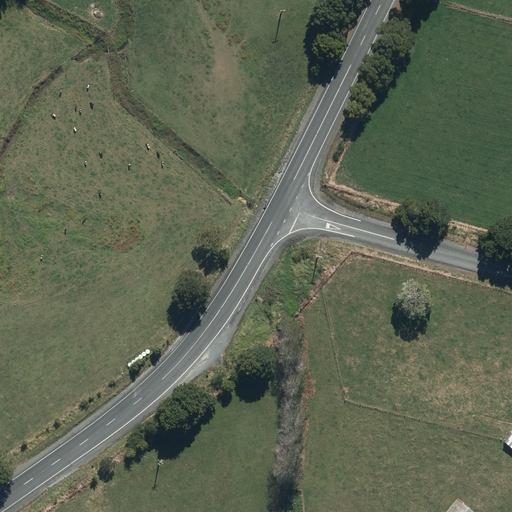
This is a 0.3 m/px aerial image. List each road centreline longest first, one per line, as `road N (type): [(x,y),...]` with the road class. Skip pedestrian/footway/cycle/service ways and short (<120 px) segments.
road 1 (tertiary): [(0,502),(175,367),(234,289),(281,207)]
road 2 (unclassified): [(511,278),(281,207)]
road 3 (tertiary): [(281,207),(382,0)]
